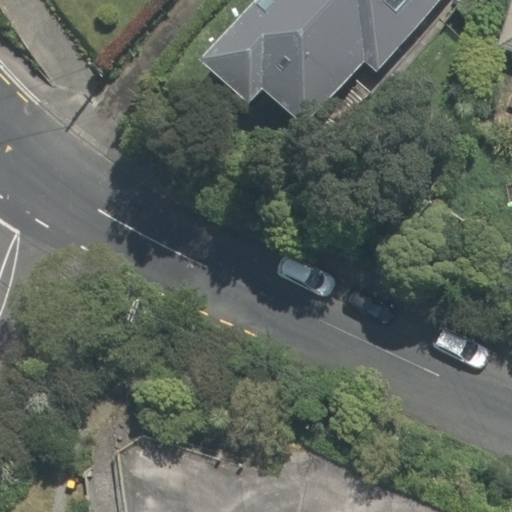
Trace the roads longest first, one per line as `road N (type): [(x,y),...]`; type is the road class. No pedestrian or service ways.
road 1 (residential): [(58,203),(511,407)]
road 2 (residential): [(58,203),(0,324)]
